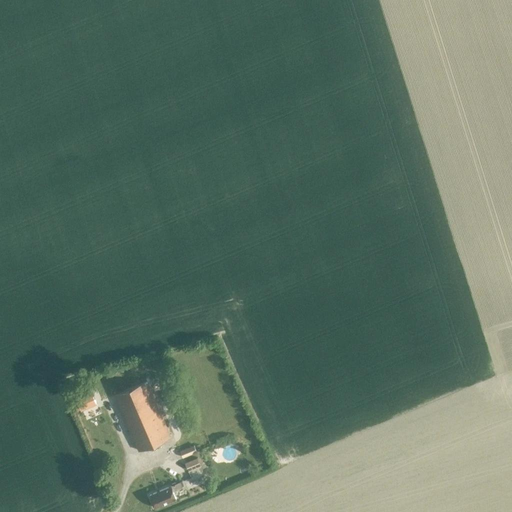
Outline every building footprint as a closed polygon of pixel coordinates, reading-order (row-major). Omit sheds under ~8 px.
[(138,450),(171,437),(147,381),(114,395),(138,450)] [(96,403),(91,392),(76,398),(79,404),(75,406),(77,411),(96,403)] [(182,458),(196,452),(194,446),(180,451),(182,458)] [(188,471),(200,466),(197,458),(185,463),(188,471)] [(182,488),(180,482),(149,495),(154,508),(176,499),(173,492),(182,488)]
